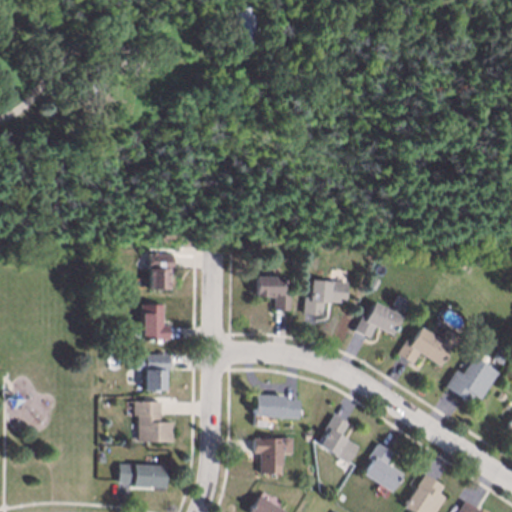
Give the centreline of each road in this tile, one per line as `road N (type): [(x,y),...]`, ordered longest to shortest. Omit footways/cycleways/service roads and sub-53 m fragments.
road 1 (residential): [(212,355),(280,354),(325,364),(511,481)]
road 2 (residential): [(197,511),(213,426),(211,262)]
